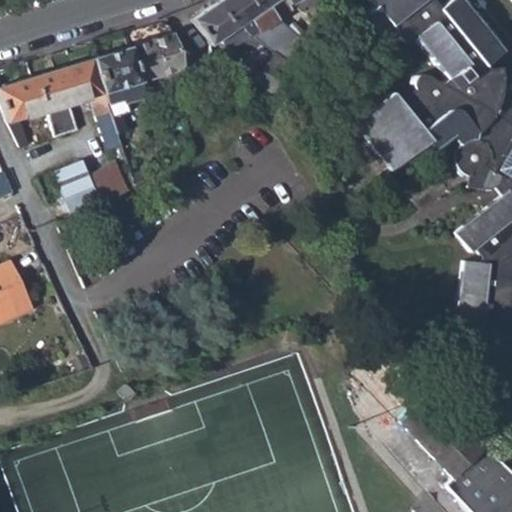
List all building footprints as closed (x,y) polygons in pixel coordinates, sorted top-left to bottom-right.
[(237,31),(242,34),(252,27),(255,29),(286,5),(283,2),(285,0),(299,0),(294,10),(310,20),(321,0),(219,0),(216,2),(237,31)] [(511,81),(506,88),(498,88),(493,67),(480,70),(479,66),(498,50),(458,0),(441,0),(434,6),(428,0),(364,0),(370,7),(360,16),(381,42),(390,35),(396,41),(402,42),(409,38),(442,83),(437,88),(417,73),(409,79),(407,91),(393,103),(384,93),(347,121),(374,155),(384,168),(386,169),(422,141),(418,137),(428,128),(439,141),(446,135),(453,143),(449,163),(457,173),(463,176),(460,187),(484,189),(489,186),(496,195),(449,231),(464,251),(470,247),(478,257),(478,261),(459,261),(449,344),(473,348),(474,335),(492,337),(489,362),(511,364),(511,81)] [(252,46),(255,50),(258,47),(242,34),(237,31),(216,2),(190,20),(208,47),(219,39),(222,43),(228,40),(236,49),(243,44),(247,48),(252,46)] [(125,46),(137,82),(168,72),(181,68),(170,33),(125,46)] [(88,58),(116,134),(127,129),(116,98),(121,97),(123,102),(142,95),(140,91),(137,82),(125,46),(88,58)] [(246,91),(264,99),(284,65),(268,54),(246,91)] [(0,105),(6,123),(18,147),(26,145),(14,121),(41,113),(53,137),(75,130),(64,105),(87,98),(107,151),(120,146),(116,134),(88,58),(0,85),(0,105)] [(137,82),(140,91),(171,81),(168,72),(137,82)] [(171,81),(140,91),(142,95),(145,103),(162,97),(166,109),(179,105),(171,81)] [(428,128),(418,137),(422,141),(428,149),(439,141),(428,128)] [(344,199),(384,168),(374,155),(334,187),(344,199)] [(51,173),(71,216),(127,189),(116,164),(87,176),(80,161),(51,173)] [(0,266),(0,317),(12,312),(15,315),(27,310),(7,263),(0,266)] [(511,511),(511,484),(479,448),(478,450),(383,353),(354,381),(449,477),(441,485),(464,511),(511,511)] [(112,392),(119,400),(128,391),(122,383),(112,392)]
